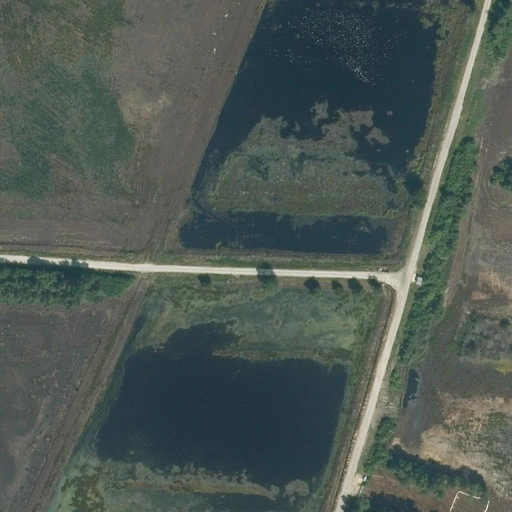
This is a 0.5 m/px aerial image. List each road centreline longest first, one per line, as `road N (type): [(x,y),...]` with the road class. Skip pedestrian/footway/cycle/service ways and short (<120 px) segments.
road 1 (track): [(340,511),(487,0)]
road 2 (track): [(0,251),(411,271)]
